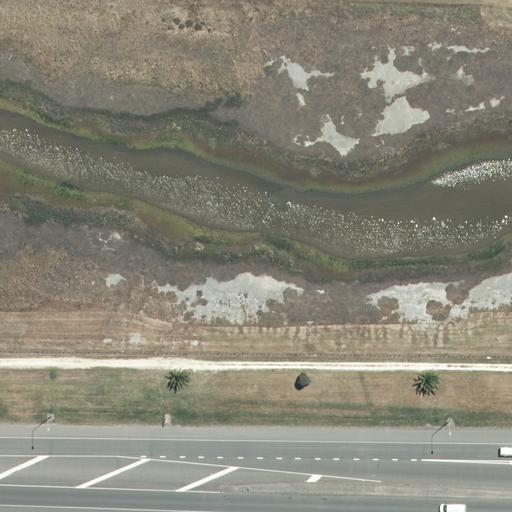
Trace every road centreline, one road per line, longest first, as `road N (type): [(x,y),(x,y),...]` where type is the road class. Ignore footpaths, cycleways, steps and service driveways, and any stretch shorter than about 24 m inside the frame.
road 1 (secondary): [(511,506),(0,485)]
road 2 (secondary): [(131,447),(511,476)]
road 3 (secondary): [(131,447),(511,453)]
road 4 (secondary): [(0,454),(131,447)]
